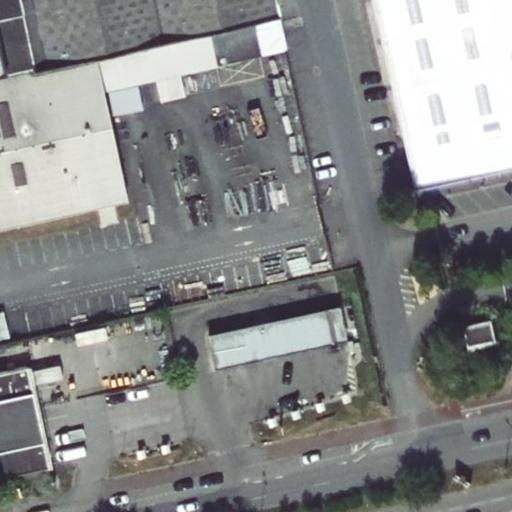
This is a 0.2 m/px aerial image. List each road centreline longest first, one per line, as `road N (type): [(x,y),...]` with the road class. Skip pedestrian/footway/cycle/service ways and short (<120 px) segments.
road 1 (primary): [(511,423),(317,478)]
road 2 (primary): [(511,437),(317,478)]
road 3 (primary): [(317,478),(164,511)]
